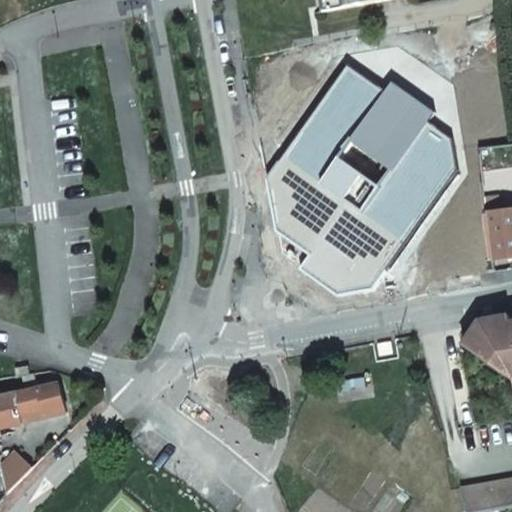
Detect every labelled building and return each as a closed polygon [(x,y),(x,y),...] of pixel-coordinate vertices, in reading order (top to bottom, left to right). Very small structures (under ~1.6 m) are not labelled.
[(319,0),(321,12),(389,0),(319,0)] [(348,70),(267,177),(276,230),(310,254),(298,269),(335,298),(368,291),(458,173),(451,140),(426,123),(433,112),(389,83),(382,93),(348,70)] [(511,257),(511,210),(510,211),(485,214),(486,216),(491,260),(511,257)] [(481,322),(465,346),(511,378),(511,322),(511,323),(510,317),(481,322)] [(20,374),(23,392),(34,389),(31,372),(26,373),(25,366),(13,368),(14,375),(20,374)] [(45,417),(65,412),(57,384),(34,389),(23,392),(21,392),(0,398),(0,428),(24,423),(22,416),(43,410),(45,417)] [(43,410),(22,416),(24,423),(45,417),(43,410)] [(32,468),(15,451),(1,465),(8,491),(32,468)] [(511,477),(460,487),(464,511),(473,511),(511,505),(511,477)]
